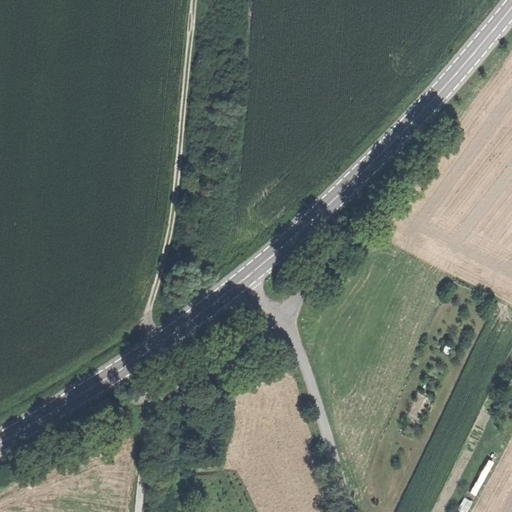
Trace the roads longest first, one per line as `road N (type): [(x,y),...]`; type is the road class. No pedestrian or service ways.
road 1 (secondary): [(511,6),(374,160),(242,279)]
road 2 (track): [(193,0),(176,189),(149,307),(163,356)]
road 3 (secondary): [(242,279),(0,442)]
road 4 (unclassified): [(350,511),(304,367),(242,279)]
